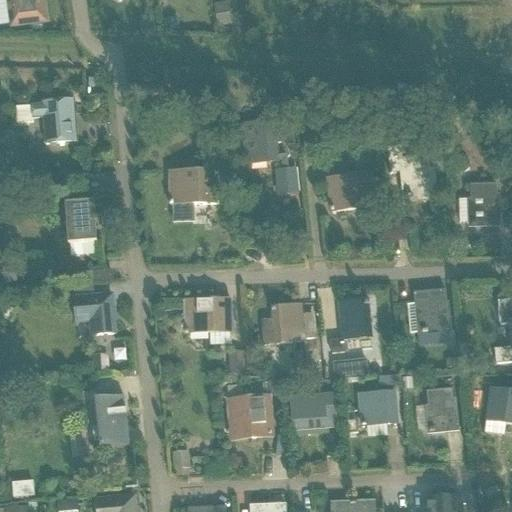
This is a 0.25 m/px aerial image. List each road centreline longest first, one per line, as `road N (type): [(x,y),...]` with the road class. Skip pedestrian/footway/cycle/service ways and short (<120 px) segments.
road 1 (residential): [(511,66),(100,53)]
road 2 (residential): [(138,282),(511,270)]
road 3 (residential): [(157,490),(462,478)]
road 4 (residential): [(138,282),(116,66),(100,53)]
road 5 (residential): [(157,490),(138,282)]
